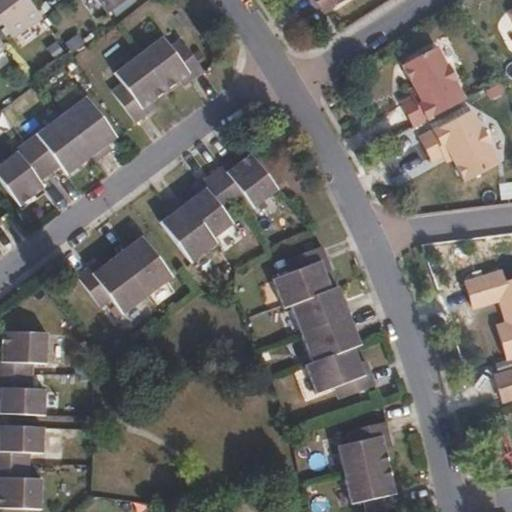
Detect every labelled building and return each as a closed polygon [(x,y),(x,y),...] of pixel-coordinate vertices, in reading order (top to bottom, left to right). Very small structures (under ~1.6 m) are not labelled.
[(41,16),(28,0),(0,0),(0,19),(12,35),(28,23),(30,25),(41,16)] [(124,0),(100,0),(109,12),(124,0)] [(340,0),(317,0),(324,10),(340,0)] [(205,70),(181,39),(170,47),(162,37),(139,54),(166,90),(180,79),(188,73),(193,79),(205,70)] [(455,82),(457,81),(448,65),(446,66),(436,47),(403,64),(416,88),(419,94),(413,97),(402,103),(414,126),(464,99),(455,82)] [(152,100),(166,90),(139,54),(116,72),(123,82),(112,90),(136,122),(148,113),(143,107),(152,100)] [(193,79),(188,73),(180,79),(184,86),(193,79)] [(419,94),(416,88),(410,90),(413,97),(419,94)] [(116,137),(86,96),(61,115),(92,155),(109,143),(116,137)] [(148,113),(156,107),(152,100),(143,107),(148,113)] [(498,164),(488,145),(490,143),(481,127),(479,128),(470,111),(420,137),(432,161),(444,155),(450,151),(453,159),(465,181),(498,164)] [(92,155),(61,115),(27,142),(50,173),(61,164),(68,173),(92,155)] [(44,187),(39,181),(50,173),(27,142),(15,150),(16,153),(0,164),(0,177),(20,204),(44,187)] [(96,160),(112,148),(109,143),(92,155),(96,160)] [(453,159),(450,151),(444,155),(448,161),(453,159)] [(278,190),(251,154),(237,164),(229,171),(224,165),(212,174),(236,205),(246,198),(254,207),(278,190)] [(229,171),(237,164),(233,159),(224,165),(229,171)] [(225,214),(236,205),(212,174),(201,182),(206,190),(198,195),(187,203),(213,238),(233,223),(225,214)] [(206,190),(201,182),(193,188),(198,195),(206,190)] [(187,203),(182,197),(166,208),(171,215),(187,203)] [(213,238),(187,203),(171,215),(162,221),(192,262),(217,243),(213,238)] [(172,277),(142,236),(117,255),(148,295),(172,277)] [(332,289),(326,274),(321,262),(328,259),(323,246),(287,259),(291,272),(274,278),(285,307),(291,305),(332,289)] [(148,295),(117,255),(103,266),(93,273),(89,267),(78,275),(101,307),(112,299),(123,314),(148,295)] [(333,271),(328,259),(321,262),(326,274),(333,271)] [(93,273),(103,266),(99,260),(89,267),(93,273)] [(506,281),(503,271),(493,274),(496,284),(506,281)] [(511,357),(511,279),(506,281),(496,284),(493,274),(466,282),(473,308),(500,300),(507,323),(498,325),(508,359),(511,357)] [(350,316),(339,287),(332,289),(291,305),(302,334),(350,316)] [(361,345),(350,316),(302,334),(313,362),(354,347),(361,345)] [(46,363),(48,334),(4,332),(3,350),(2,360),(0,359),(0,374),(34,376),(34,362),(46,363)] [(363,374),(360,364),(354,347),(313,362),(307,364),(318,393),(335,387),(339,399),(376,386),(371,372),(363,374)] [(371,372),(368,362),(360,364),(363,374),(371,372)] [(511,370),(495,376),(503,402),(511,399),(511,370)] [(45,414),(46,390),(33,389),(34,376),(0,374),(0,389),(2,389),(2,399),(1,412),(21,413),(45,414)] [(21,427),(21,413),(1,412),(0,426),(21,427)] [(389,465),(385,447),(383,438),(390,436),(387,422),(349,430),(351,443),(340,446),(346,475),(389,465)] [(44,452),(44,428),(21,427),(0,426),(0,433),(0,464),(31,466),(31,452),(44,452)] [(392,446),(390,436),(383,438),(385,447),(392,446)] [(0,506),(42,509),(43,479),(30,479),(31,466),(0,464),(0,506)] [(395,493),(393,482),(389,465),(346,475),(352,503),(365,501),(367,511),(376,511),(406,506),(403,491),(395,493)] [(403,491),(400,480),(393,482),(395,493),(403,491)]
